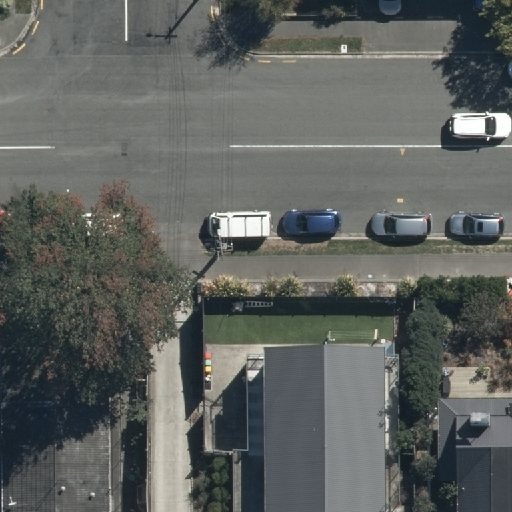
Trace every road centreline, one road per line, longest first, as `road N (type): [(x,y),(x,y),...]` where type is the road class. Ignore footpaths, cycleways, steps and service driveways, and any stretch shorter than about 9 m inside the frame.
road 1 (residential): [(130,146),(511,144)]
road 2 (residential): [(130,146),(129,0)]
road 3 (residential): [(0,147),(130,146)]
